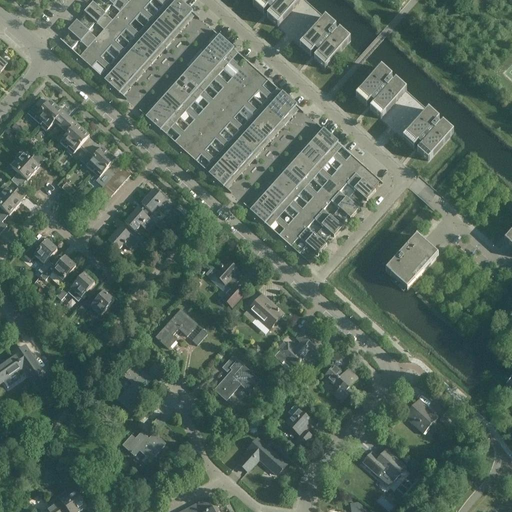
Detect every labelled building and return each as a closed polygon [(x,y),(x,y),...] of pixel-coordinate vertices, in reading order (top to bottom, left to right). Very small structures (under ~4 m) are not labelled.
[(129,3),(124,0),(100,0),(95,6),(104,14),(111,6),(120,13),(129,3)] [(178,30),(159,13),(153,18),(144,10),(149,4),(144,0),(135,0),(132,4),(171,38),(178,30)] [(185,22),(160,0),(144,0),(149,4),(153,0),(156,0),(164,7),(159,13),(178,30),(185,22)] [(199,19),(177,0),(169,0),(168,2),(164,0),(160,0),(185,22),(192,14),(195,17),(199,20),(199,19)] [(253,5),(263,15),(264,14),(264,15),(268,10),(271,13),(267,17),(267,18),(278,27),(302,0),(256,0),(253,5)] [(113,22),(104,14),(95,6),(93,4),(84,14),(87,16),(79,24),(88,32),(95,24),(104,31),(113,22)] [(171,38),(132,4),(125,12),(135,20),(140,15),(149,23),(144,29),(164,46),(171,38)] [(164,46),(144,29),(139,35),(130,26),(135,20),(125,12),(118,20),(156,54),(164,46)] [(300,47),(311,57),(315,52),(318,55),(314,60),(325,70),(351,41),(350,41),(351,41),(340,31),(340,32),(340,31),(337,35),(333,32),(336,28),(326,19),(325,19),(300,47)] [(156,54),(118,20),(111,28),(121,37),(126,31),(135,39),(130,45),(149,62),(156,54)] [(96,40),(88,32),(79,24),(77,22),(68,32),(70,34),(63,42),(60,40),(60,41),(71,51),(79,42),(88,49),(96,40)] [(149,62),(130,45),(125,50),(116,42),(121,37),(111,28),(104,36),(142,70),(149,62)] [(211,31),(215,35),(217,37),(210,44),(249,79),(256,71),(247,62),(242,69),(233,61),(238,55),(212,31),(211,31)] [(142,70),(104,36),(96,44),(106,53),(111,47),(120,55),(115,61),(135,78),(142,70)] [(135,78),(115,61),(110,67),(101,58),(106,53),(96,44),(89,52),(128,86),(135,78)] [(238,73),(233,79),(242,87),(249,79),(210,44),(203,53),(224,71),(229,65),(238,73)] [(128,86),(89,52),(82,60),(91,69),(97,63),(106,71),(100,77),(127,101),(127,100),(123,97),(121,94),(128,86)] [(218,77),(224,71),(203,53),(196,61),(235,95),(242,87),(233,79),(227,85),(218,77)] [(223,89),(218,95),(227,103),(235,95),(196,61),(189,69),(209,87),(214,81),(223,89)] [(204,93),(209,87),(189,69),(181,77),(220,111),(227,103),(218,95),(212,101),(204,93)] [(356,97),(366,107),(367,107),(371,102),(374,105),(370,110),(381,120),(406,91),(396,81),(396,82),(395,81),(392,85),(389,82),(392,79),(392,78),(381,69),(378,72),(356,97)] [(303,113),(277,90),(272,96),(263,87),(268,81),(259,73),(251,81),(290,116),(297,108),(299,110),(303,113)] [(209,105),(203,111),(213,119),(220,111),(181,77),(174,85),(195,103),(200,97),(209,105)] [(290,116),(251,81),(244,89),(253,98),(258,92),(267,100),(262,106),(283,124),(290,116)] [(189,109),(195,103),(174,85),(167,93),(206,127),(213,119),(203,111),(198,117),(189,109)] [(283,124),(262,106),(257,112),(248,104),(253,98),(244,89),(237,97),(276,132),(283,124)] [(194,121),(189,127),(199,135),(206,127),(167,93),(160,101),(180,119),(185,113),(194,121)] [(34,121),(41,126),(57,108),(55,107),(55,108),(42,97),(35,106),(42,112),(34,121)] [(276,132),(237,97),(230,105),(239,114),(244,108),(253,116),(248,122),(268,140),(276,132)] [(175,125),(180,119),(160,101),(153,109),(191,143),(199,135),(189,127),(184,133),(175,125)] [(268,140),(248,122),(243,128),(234,120),(239,114),(230,105),(222,113),(261,148),(268,140)] [(58,109),(57,108),(41,126),(47,132),(55,124),(61,129),(69,121),(57,110),(58,109)] [(191,143),(153,109),(146,117),(143,115),(140,111),(139,112),(166,135),(171,129),(180,137),(175,144),(184,152),(191,143)] [(403,140),(414,149),(418,145),(421,148),(417,152),(417,153),(428,162),(451,137),(454,134),(453,134),(454,133),(443,124),(440,127),(436,124),(439,121),(429,111),(428,111),(403,139),(403,140)] [(261,148),(222,113),(215,121),(225,130),(230,124),(239,132),(234,138),(254,156),(261,148)] [(81,132),(69,121),(61,129),(68,135),(60,144),(67,150),(83,132),(82,131),(81,132)] [(254,156),(234,138),(228,144),(219,136),(225,130),(215,121),(208,129),(247,164),(254,156)] [(316,124),(316,125),(319,128),(322,130),(315,138),(353,173),(361,164),(351,156),(346,162),(337,154),(342,148),(316,124)] [(247,164),(208,129),(201,137),(210,146),(215,141),(224,149),(219,154),(240,172),(247,164)] [(84,133),(83,132),(67,150),(74,156),(81,147),(88,152),(95,144),(83,134),(84,133)] [(240,172),(219,154),(214,161),(205,153),(210,146),(201,137),(194,145),(232,180),(240,172)] [(342,167),(337,172),(346,181),(353,173),(315,138),(307,146),(328,164),(333,159),(342,167)] [(107,155),(95,144),(88,152),(94,158),(87,167),(93,173),(109,155),(108,154),(107,155)] [(232,180),(194,145),(186,154),(195,162),(201,156),(210,165),(205,171),(231,194),(228,190),(225,188),(232,180)] [(322,170),(328,164),(307,146),(300,154),(339,189),(346,181),(337,172),(331,178),(322,170)] [(22,153),(16,160),(32,175),(45,161),(37,153),(30,161),(22,153)] [(327,183),(322,188),(332,197),(339,189),(300,154),(293,162),(314,181),(318,175),(327,183)] [(110,156),(109,155),(93,173),(100,179),(101,178),(108,170),(114,176),(117,173),(122,168),(121,168),(109,157),(110,156)] [(32,175),(16,160),(10,167),(18,174),(12,182),(27,196),(20,189),(32,175)] [(308,187),(314,181),(293,162),(286,170),(324,205),(332,197),(322,188),(316,195),(308,187)] [(360,178),(367,170),(363,166),(355,175),(360,178)] [(122,168),(117,173),(126,181),(131,176),(122,168)] [(313,199),(308,204),(317,213),(324,205),(286,170),(278,178),(299,196),(304,191),(313,199)] [(364,182),(371,174),(367,170),(360,178),(364,182)] [(117,173),(113,177),(122,186),(126,181),(117,173)] [(368,186),(376,178),(371,174),(364,182),(368,186)] [(375,192),(373,190),(368,186),(364,182),(360,178),(355,175),(347,184),(355,192),(348,201),(357,208),(364,200),(367,202),(375,192)] [(113,177),(109,182),(118,190),(122,186),(113,177)] [(293,202),(299,196),(278,178),(271,186),(310,221),(317,213),(308,204),(302,210),(293,202)] [(380,182),(376,178),(368,186),(373,190),(380,182)] [(4,188),(0,192),(0,196),(15,210),(27,196),(12,182),(11,182),(19,188),(12,196),(4,188)] [(109,182),(105,187),(114,195),(118,190),(109,182)] [(298,215),(293,221),(303,229),(310,221),(271,186),(264,194),(285,213),(290,207),(298,215)] [(105,187),(101,191),(110,200),(114,195),(105,187)] [(101,191),(96,196),(106,204),(110,200),(101,191)] [(142,205),(152,214),(158,208),(164,213),(171,206),(155,191),(142,205)] [(350,220),(359,210),(357,208),(348,201),(339,193),(330,203),(339,211),(332,219),(340,226),(348,218),(350,220)] [(279,219),(285,213),(264,194),(257,202),(296,237),(303,229),(293,221),(288,227),(279,219)] [(15,210),(0,196),(0,208),(0,209),(0,221),(2,224),(15,210)] [(296,237),(257,202),(250,210),(247,208),(244,205),(243,205),(270,229),(275,223),(284,231),(279,237),(288,245),(296,237)] [(189,214),(179,205),(175,209),(185,218),(189,214)] [(154,225),(148,219),(138,210),(125,224),(135,233),(141,226),(147,232),(154,225)] [(334,238),(343,228),(340,226),(332,219),(323,211),(314,221),(323,229),(316,237),(324,244),(332,236),(334,238)] [(168,229),(152,214),(148,219),(154,225),(164,234),(168,229)] [(131,251),(137,243),(121,229),(108,243),(118,252),(124,245),(131,251)] [(168,229),(164,234),(168,237),(172,232),(168,229)] [(318,256),(327,246),(324,244),(316,237),(307,229),(298,239),(307,246),(299,255),(310,265),(308,262),(316,254),(318,256)] [(423,242),(417,237),(389,268),(386,272),(407,291),(410,287),(438,256),(423,242)] [(34,247),(24,258),(30,263),(35,258),(44,266),(39,272),(42,275),(52,265),(48,261),(57,251),(48,242),(39,252),(34,247)] [(155,251),(146,242),(142,247),(151,256),(155,251)] [(42,275),(40,278),(45,282),(53,274),(63,283),(76,268),(66,258),(56,269),(52,265),(42,275)] [(229,289),(242,275),(227,261),(214,276),(229,289)] [(69,284),(56,298),(61,302),(68,294),(78,303),(82,300),(95,285),(84,275),(73,288),(69,284)] [(233,288),(222,300),(228,305),(233,310),(244,297),(239,293),(233,288)] [(101,317),(104,313),(114,302),(105,293),(95,304),(89,299),(78,311),(83,315),(90,307),(101,317)] [(270,331),(283,316),(270,304),(271,304),(263,296),(244,317),(252,324),(257,319),(270,331)] [(38,310),(31,315),(35,321),(42,316),(38,310)] [(181,311),(156,339),(168,350),(177,341),(172,337),(178,330),(187,338),(197,326),(181,311)] [(234,323),(240,315),(237,311),(230,319),(234,323)] [(197,347),(208,335),(202,331),(192,342),(197,347)] [(280,353),(275,358),(282,364),(287,359),(297,368),(305,359),(303,358),(309,351),(316,357),(324,348),(304,331),(296,340),(301,343),(295,350),(288,344),(280,353)] [(0,384),(3,382),(3,383),(11,377),(10,376),(22,368),(29,377),(32,382),(33,382),(33,383),(36,386),(47,379),(44,375),(40,369),(25,348),(14,356),(15,357),(0,367),(0,384)] [(227,373),(237,362),(233,358),(222,369),(227,373)] [(230,375),(215,392),(225,400),(226,402),(228,400),(241,386),(250,393),(260,382),(243,367),(237,362),(230,370),(232,372),(230,375)] [(133,385),(119,400),(119,401),(130,412),(145,395),(141,392),(151,381),(135,366),(125,377),(133,385)] [(150,371),(160,381),(165,375),(155,366),(150,371)] [(334,396),(339,400),(343,404),(352,393),(349,390),(358,379),(349,370),(344,376),(334,367),(325,378),(339,391),(334,396)] [(423,435),(438,419),(419,401),(404,418),(423,435)] [(298,410),(285,425),(300,438),(294,444),(301,450),(309,441),(303,435),(314,424),(298,410)] [(449,410),(448,411),(440,420),(455,434),(464,424),(449,410)] [(123,447),(127,450),(135,457),(140,452),(151,462),(165,445),(154,435),(149,440),(142,434),(136,440),(132,437),(123,447)] [(277,476),(286,467),(257,441),(249,451),(250,452),(238,465),(248,473),(260,460),(277,476)] [(372,455),(363,464),(389,488),(406,469),(386,452),(378,461),(372,455)] [(406,465),(410,460),(406,456),(402,461),(406,465)] [(145,488),(147,483),(141,480),(138,485),(145,488)] [(409,504),(425,486),(420,481),(404,499),(409,504)] [(60,496),(51,503),(57,511),(61,511),(66,509),(68,511),(81,511),(86,509),(75,492),(63,500),(60,496)] [(209,511),(212,510),(207,500),(201,502),(206,511),(209,511)] [(206,511),(201,502),(196,505),(199,511),(206,511)] [(364,511),(363,502),(351,504),(351,511),(364,511)] [(40,511),(37,511),(57,511),(51,503),(54,507),(46,511),(40,511)]
